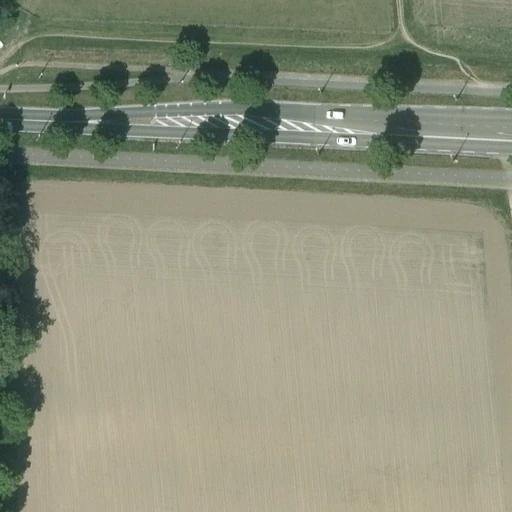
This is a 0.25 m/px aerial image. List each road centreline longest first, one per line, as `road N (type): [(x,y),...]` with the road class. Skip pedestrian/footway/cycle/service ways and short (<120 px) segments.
road 1 (primary): [(511,134),(424,129),(358,113),(212,109),(0,120)]
road 2 (primary): [(0,120),(511,151)]
